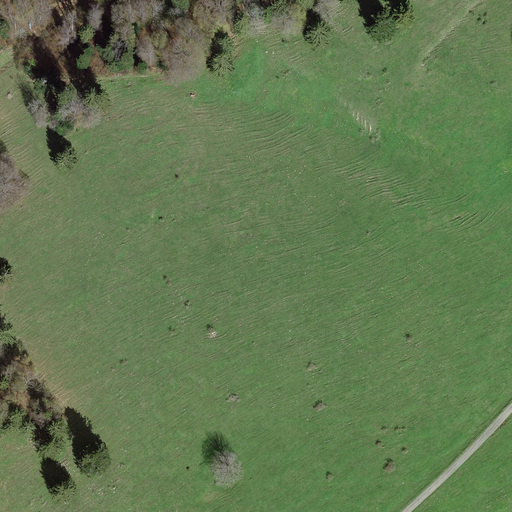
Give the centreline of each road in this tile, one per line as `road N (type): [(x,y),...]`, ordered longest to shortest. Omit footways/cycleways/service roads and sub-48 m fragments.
road 1 (track): [(476,0),(421,54),(418,67),(476,113),(511,127)]
road 2 (unclassified): [(406,511),(511,408)]
